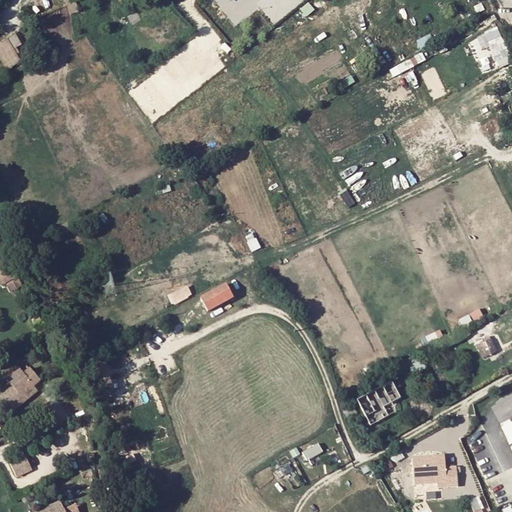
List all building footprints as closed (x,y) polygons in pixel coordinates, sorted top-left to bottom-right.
[(468,41),(483,73),(511,60),(511,55),(499,27),(468,41)] [(0,52),(9,70),(31,58),(18,34),(0,43),(0,52)] [(207,312),(233,298),(226,285),(200,299),(207,312)] [(191,286),(172,293),(176,303),(195,295),(191,286)] [(486,357),(497,351),(491,339),(479,345),(486,357)] [(95,365),(101,389),(111,386),(105,362),(95,365)] [(39,382),(29,370),(22,375),(19,371),(6,381),(11,387),(0,397),(0,403),(8,415),(24,402),(20,397),(33,387),(39,382)] [(111,386),(101,389),(99,389),(101,395),(113,392),(111,386)] [(33,387),(20,397),(24,402),(36,392),(33,387)] [(391,401),(383,387),(357,401),(365,415),(379,408),(391,401)] [(383,416),(379,408),(365,415),(370,424),(383,416)] [(511,425),(502,430),(510,446),(511,445),(511,425)] [(412,458),(414,481),(437,480),(437,485),(437,489),(458,488),(456,468),(445,468),(444,456),(412,458)] [(16,479),(31,472),(24,457),(9,464),(16,479)] [(363,475),(369,471),(367,466),(360,470),(363,475)] [(59,503),(50,507),(51,510),(47,511),(54,511),(61,508),(59,503)]
